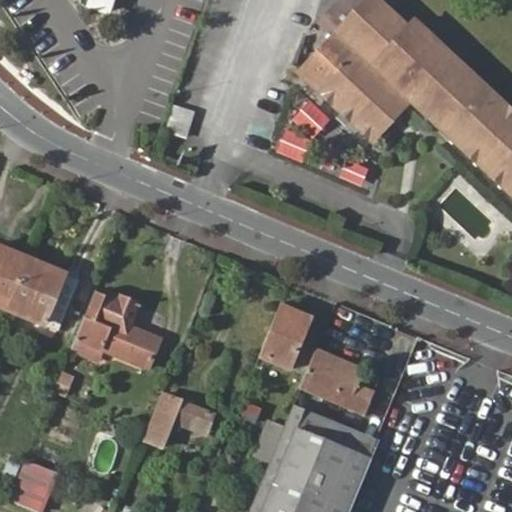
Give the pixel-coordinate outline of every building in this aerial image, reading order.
[(90,0),(87,10),(111,17),(116,0),(90,0)] [(336,0),(317,21),(333,36),(297,75),(370,142),(408,101),(511,197),(511,115),(412,22),(406,28),(375,0),(336,0)] [(284,129),(276,156),(309,166),(326,111),(303,104),(295,132),(284,129)] [(191,136),(195,110),(173,107),(169,133),(191,136)] [(340,177),(362,188),(371,170),(349,159),(340,177)] [(10,251),(0,247),(0,252),(7,256),(10,251)] [(0,305),(9,309),(30,260),(10,251),(7,256),(0,252),(0,305)] [(30,260),(9,309),(61,329),(81,279),(65,273),(63,278),(47,271),(49,267),(30,260)] [(63,278),(65,273),(49,267),(47,271),(63,278)] [(79,335),(104,346),(121,353),(151,366),(163,339),(132,326),(142,303),(122,295),(121,298),(109,292),(108,295),(97,291),(79,335)] [(282,307),(262,354),(293,367),(309,328),(302,324),(305,317),(282,307)] [(302,324),(309,328),(313,320),(305,317),(302,324)] [(79,335),(73,349),(98,359),(104,346),(79,335)] [(424,342),(418,357),(439,366),(444,350),(424,342)] [(366,369),(318,348),(301,388),(367,415),(376,391),(359,384),(366,369)] [(151,366),(121,353),(115,366),(145,379),(151,366)] [(66,372),(61,387),(82,395),(89,382),(66,372)] [(166,395),(148,441),(166,448),(179,419),(210,431),(217,415),(166,395)] [(257,454),(271,460),(277,445),(286,425),(272,419),(257,454)] [(347,511),(369,460),(351,453),(325,511),(262,511),(297,429),(286,425),(277,445),(271,460),(249,511),(347,511)] [(325,511),(351,453),(297,429),(262,511),(325,511)] [(27,458),(10,498),(42,511),(59,471),(27,458)]
